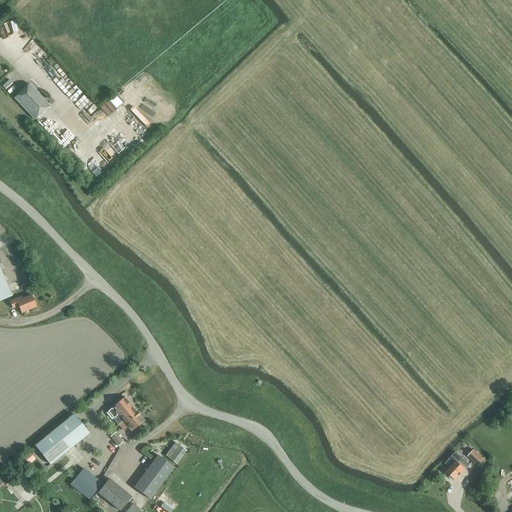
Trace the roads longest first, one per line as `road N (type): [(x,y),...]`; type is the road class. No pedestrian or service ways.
road 1 (unclassified): [(350,511),(308,488),(264,435),(192,408),(145,335),(0,186)]
road 2 (unknown): [(69,459),(87,444),(101,401),(157,355)]
